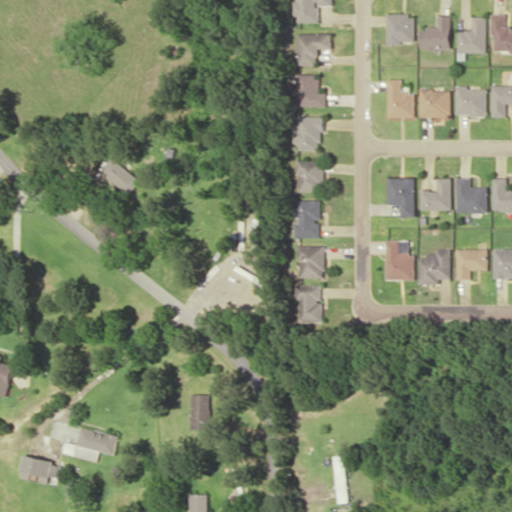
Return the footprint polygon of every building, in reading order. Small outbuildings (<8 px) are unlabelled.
[(333,0),(293,0),(294,21),(320,21),(319,5),(333,5),(333,0)] [(387,14),(387,42),(416,42),(416,13),(387,14)] [(511,26),(507,27),(507,13),(494,13),(494,51),(511,50),(511,26)] [(452,49),(453,14),(438,14),(438,26),(428,26),(428,37),(423,37),(423,48),(452,49)] [(488,52),(489,15),(474,15),(474,29),(460,29),(459,51),(488,52)] [(318,64),(318,48),(332,48),(332,32),(297,33),(298,64),(318,64)] [(328,106),(328,92),(321,91),(321,73),(298,73),(297,85),(296,85),(295,105),(328,106)] [(389,117),(416,117),(416,91),(403,91),(403,78),(389,78),(389,117)] [(494,116),(509,116),(508,104),(511,104),(511,83),(493,84),(494,116)] [(470,85),(458,84),(457,114),(488,115),(489,88),(470,88),(470,85)] [(421,116),(452,116),(452,88),(421,89),(421,116)] [(296,150),(324,149),(323,115),(299,116),(299,127),(296,127),(296,150)] [(142,180),(114,156),(102,170),(130,194),(142,180)] [(327,160),(299,159),(299,191),(326,191),(327,160)] [(416,176),(388,177),(389,204),(400,204),(401,216),(417,215),(416,176)] [(421,208),(452,209),(452,177),(438,176),(438,189),(421,189),(421,208)] [(508,177),(493,176),(493,210),(511,209),(511,187),(508,187),(508,177)] [(489,186),(472,185),(472,177),(457,177),(457,211),(488,211),(489,186)] [(295,236),(321,237),(322,220),(323,200),(300,199),(299,223),(296,222),(295,236)] [(386,278),(415,278),(415,254),(411,253),(411,239),(386,239),(386,278)] [(325,244),(299,244),(299,277),(326,276),(325,244)] [(458,279),(472,278),(471,268),(489,268),(488,247),(457,248),(458,279)] [(511,247),(494,248),(494,276),(511,276),(511,247)] [(420,257),(420,283),(440,283),(440,277),(452,278),(452,250),(428,249),(428,257),(420,257)] [(299,321),(322,321),(323,300),(322,300),(323,284),(296,284),(295,298),(299,298),(299,321)] [(0,392),(9,395),(18,365),(5,361),(7,355),(0,352),(0,392)] [(210,393),(191,393),(192,428),(211,428),(210,393)] [(121,435),(82,425),(75,454),(99,460),(101,450),(116,454),(121,435)] [(25,454),(20,476),(49,483),(51,476),(60,478),(64,463),(25,454)] [(349,501),(347,472),(338,472),(340,502),(349,501)] [(79,495),(80,480),(68,480),(68,495),(79,495)] [(191,511),(209,511),(208,493),(190,493),(191,511)]
